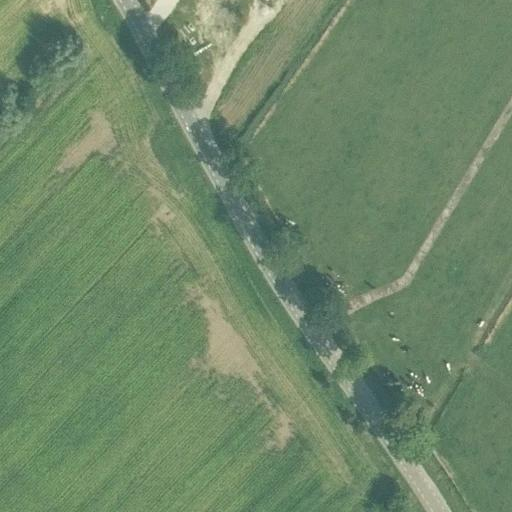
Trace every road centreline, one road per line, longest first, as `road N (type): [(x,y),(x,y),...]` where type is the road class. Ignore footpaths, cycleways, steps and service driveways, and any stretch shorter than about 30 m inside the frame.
road 1 (tertiary): [(438,511),(280,284),(122,0)]
road 2 (track): [(310,327),(401,282),(511,103)]
